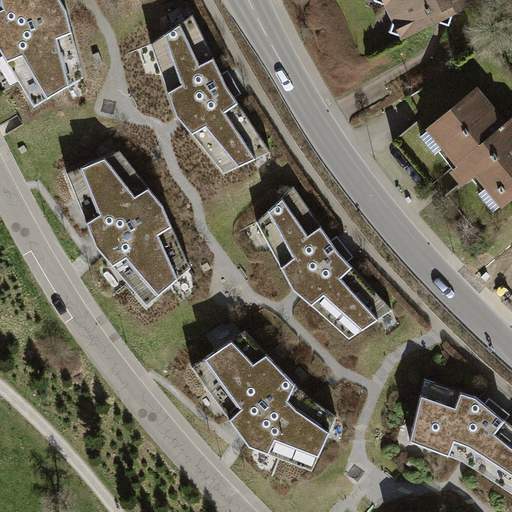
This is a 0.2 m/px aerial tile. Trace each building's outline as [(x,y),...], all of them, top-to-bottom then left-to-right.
[(60,0),(0,0),(0,49),(34,106),(84,77),(66,10),(60,0)] [(375,0),(375,1),(389,6),(395,19),(391,32),(403,37),(433,22),(430,14),(434,12),(452,4),(456,11),(479,0),(375,0)] [(430,14),(433,22),(435,21),(449,26),(453,12),(456,11),(452,4),(434,12),(430,14)] [(193,15),(151,43),(177,115),(224,173),(271,152),(227,85),(193,15)] [(449,175),(461,188),(473,178),(499,209),(511,198),(511,118),(505,124),(476,89),(426,131),(457,168),(449,175)] [(120,151),(67,173),(97,247),(147,305),(191,268),(163,205),(120,151)] [(294,186),(257,222),(294,288),(349,337),(392,310),(338,251),(294,186)] [(245,330),(192,366),(249,444),(312,469),(337,416),(307,396),(245,330)] [(511,427),(474,397),(421,379),(406,444),(458,461),(511,497),(511,427)]
